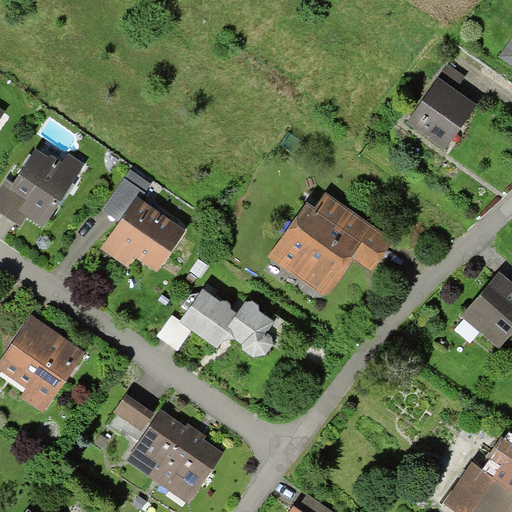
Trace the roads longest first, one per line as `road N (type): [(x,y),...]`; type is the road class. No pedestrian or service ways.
road 1 (residential): [(0,260),(282,458)]
road 2 (residential): [(282,458),(358,357),(511,207)]
